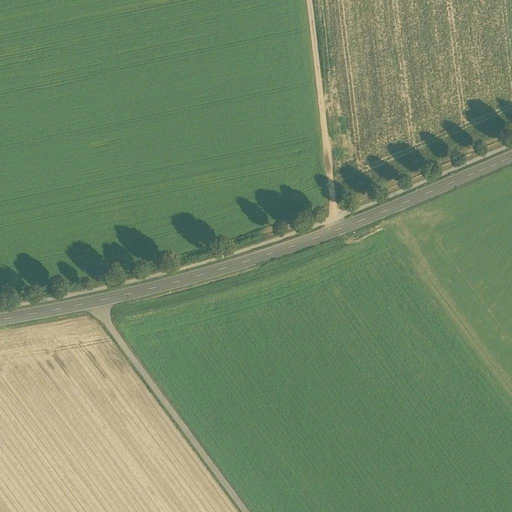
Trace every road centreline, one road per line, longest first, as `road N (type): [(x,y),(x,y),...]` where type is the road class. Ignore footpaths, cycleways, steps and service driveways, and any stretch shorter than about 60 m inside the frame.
road 1 (secondary): [(0,319),(197,279),(511,155)]
road 2 (track): [(244,511),(86,291)]
road 3 (track): [(308,0),(338,229)]
